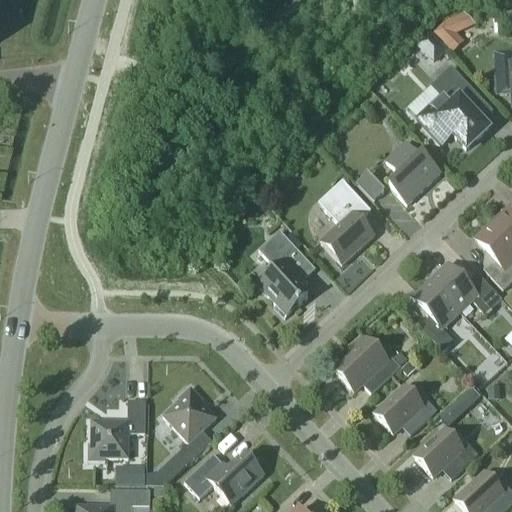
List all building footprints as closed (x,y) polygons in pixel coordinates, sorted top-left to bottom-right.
[(444,27),(434,37),(452,55),(462,45),(455,37),(444,27)] [(446,53),(426,33),(413,46),(433,66),(446,53)] [(511,55),(494,57),(497,97),(510,96),(511,111),(511,110),(511,55)] [(437,98),(413,121),(441,150),(452,140),(465,153),(487,132),(480,125),(468,112),(480,102),(450,71),(429,91),(437,98)] [(403,147),(384,165),(398,180),(387,190),(405,209),(439,177),(421,158),(417,162),(403,147)] [(384,195),(366,177),(355,187),(372,206),(384,195)] [(359,225),(369,215),(341,184),(317,207),(338,229),(319,246),(341,270),(373,240),(359,225)] [(511,211),(510,209),(492,226),(511,247),(511,211)] [(511,267),(511,265),(511,247),(492,226),(474,243),(492,263),(481,273),(502,294),(511,285),(511,267)] [(284,322),(307,301),(299,293),(306,286),(290,269),(301,258),(279,235),(257,254),(274,273),(257,289),(275,308),(272,310),(284,322)] [(501,304),(476,277),(465,288),(447,268),(429,285),(458,316),(470,305),(484,320),(501,304)] [(411,302),(428,320),(419,330),(443,356),(454,346),(441,333),(458,316),(429,285),(411,302)] [(332,375),(352,396),(361,388),(371,399),(400,372),(398,371),(391,363),(389,361),(386,364),(362,338),(348,350),(353,355),(332,375)] [(399,356),(391,363),(398,371),(406,363),(399,356)] [(408,366),(401,373),(407,380),(414,373),(408,366)] [(162,421),(187,448),(154,478),(145,478),(145,490),(163,491),(211,446),(201,435),(215,423),(199,405),(201,404),(189,391),(177,403),(179,405),(162,421)] [(409,440),(436,415),(426,405),(421,409),(404,391),(373,419),(391,438),(400,430),(409,440)] [(470,391),(439,421),(447,430),(472,407),(479,400),(470,391)] [(143,438),(144,406),(127,405),(127,426),(90,425),(90,448),(87,448),(87,465),(104,466),(104,463),(127,463),(127,438),(143,438)] [(449,483),(477,459),(466,448),(461,452),(444,434),(414,462),(432,481),(440,474),(449,483)] [(212,490),(230,510),(263,479),(243,458),(227,474),(213,459),(183,487),(198,503),(212,490)] [(511,496),(506,491),(501,495),(484,477),(454,505),(460,511),(503,511),(511,504),(511,496)] [(153,492),(153,500),(163,500),(164,492),(153,492)] [(149,511),(149,495),(109,494),(109,510),(75,510),(75,511),(131,511),(149,511)]
